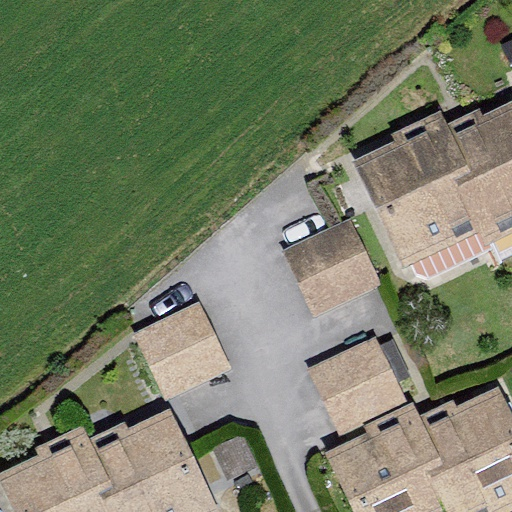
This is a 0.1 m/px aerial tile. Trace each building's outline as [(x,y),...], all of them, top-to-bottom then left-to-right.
[(511,97),(368,166),(417,268),(486,234),(494,250),(511,241),(511,97)] [(360,218),(282,256),(274,260),(311,335),(397,292),(360,218)] [(198,309),(136,339),(167,404),(229,374),(198,309)] [(376,348),(308,379),(336,442),(405,411),(376,348)] [(511,511),(511,418),(498,389),(339,464),(361,511),(511,511)] [(220,511),(176,406),(6,477),(20,511),(220,511)]
